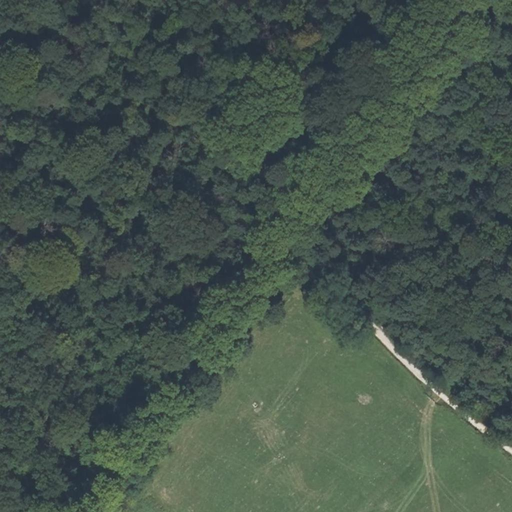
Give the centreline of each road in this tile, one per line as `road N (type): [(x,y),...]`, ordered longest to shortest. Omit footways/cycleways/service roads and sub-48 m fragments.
road 1 (track): [(65,511),(271,234)]
road 2 (track): [(271,234),(400,63),(496,0)]
road 3 (track): [(511,450),(271,234)]
